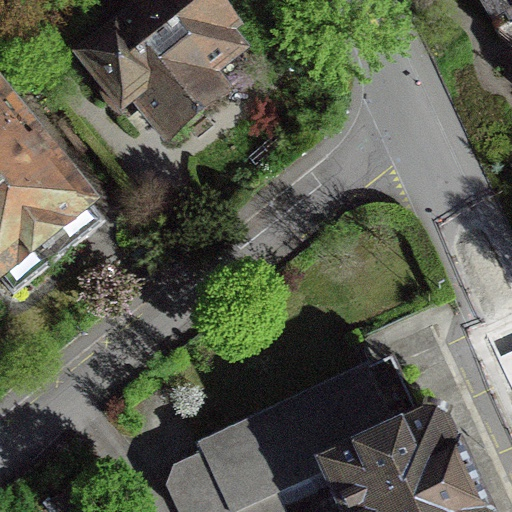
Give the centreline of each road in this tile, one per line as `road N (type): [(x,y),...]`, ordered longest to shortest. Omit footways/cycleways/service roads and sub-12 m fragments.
road 1 (residential): [(396,131),(0,460)]
road 2 (residential): [(396,131),(511,365)]
road 3 (residential): [(336,0),(396,131)]
